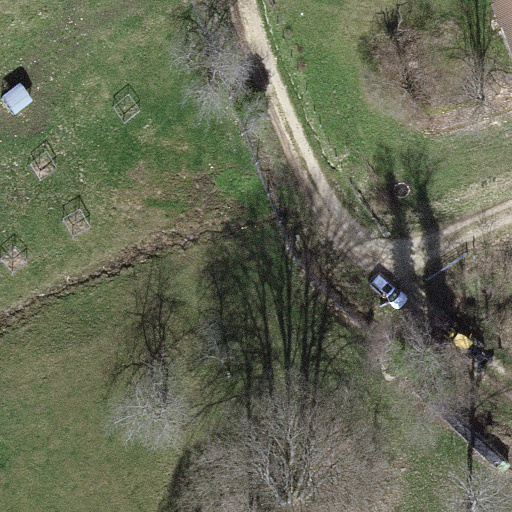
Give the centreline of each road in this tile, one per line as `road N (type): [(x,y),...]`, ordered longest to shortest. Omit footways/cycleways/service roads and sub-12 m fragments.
road 1 (track): [(511,386),(379,266),(330,210),(269,88),(243,0)]
road 2 (track): [(511,215),(379,266)]
